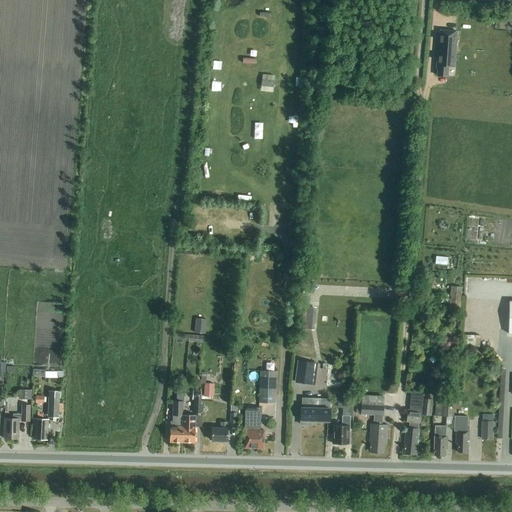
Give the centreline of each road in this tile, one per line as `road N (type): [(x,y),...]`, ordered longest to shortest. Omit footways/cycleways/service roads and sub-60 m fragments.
road 1 (secondary): [(511,470),(0,456)]
road 2 (unclassified): [(398,511),(0,500)]
road 3 (track): [(248,226),(270,228),(289,253),(278,463)]
road 4 (unknown): [(505,470),(511,360),(490,319),(490,296),(493,287),(511,284)]
